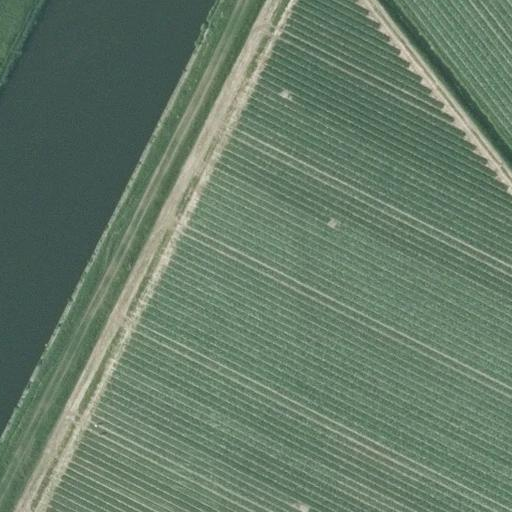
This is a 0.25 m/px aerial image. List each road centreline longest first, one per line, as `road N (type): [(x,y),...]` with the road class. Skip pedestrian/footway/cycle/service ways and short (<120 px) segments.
road 1 (track): [(241,0),(0,487)]
road 2 (track): [(511,186),(363,0)]
